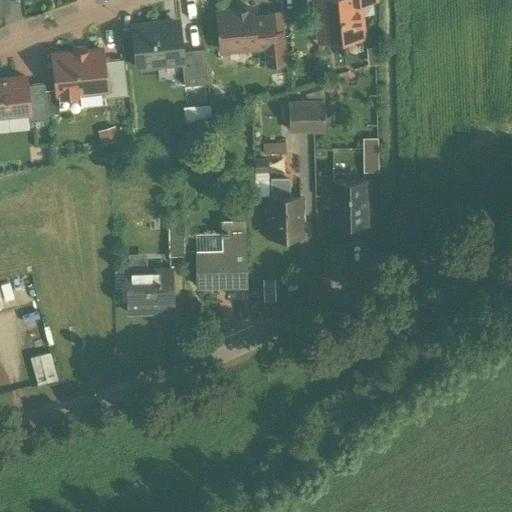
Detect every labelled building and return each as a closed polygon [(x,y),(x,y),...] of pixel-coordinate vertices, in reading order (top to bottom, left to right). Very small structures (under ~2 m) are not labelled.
[(315,0),(318,15),(320,15),(322,37),(320,37),(320,38),(361,34),(357,0),(315,0)] [(251,6),(216,10),(220,48),(264,43),(273,42),(271,30),(270,14),(252,16),(251,6)] [(178,20),(132,25),(136,63),(139,62),(143,65),(153,64),(156,60),(181,58),(182,57),(181,49),(178,20)] [(283,29),(271,30),(273,42),(264,43),(266,61),(287,59),(283,29)] [(100,47),(86,48),(85,44),(72,46),(72,50),(53,52),(57,92),(62,92),(79,90),(103,87),(105,87),(102,59),(100,47)] [(203,47),(181,49),(182,57),(181,58),(183,83),(207,80),(203,47)] [(123,56),(102,59),(105,87),(103,87),(104,95),(127,92),(123,56)] [(23,74),(0,76),(0,112),(27,110),(24,82),(23,74)] [(44,80),(24,82),(27,110),(28,118),(48,116),(44,80)] [(79,90),(62,92),(64,106),(80,104),(79,90)] [(324,90),(305,95),(306,101),(324,100),(324,90)] [(306,101),(288,101),(289,129),(325,128),(324,100),(306,101)] [(287,139),(265,142),(266,150),(288,147),(287,139)] [(365,179),(331,180),(332,223),(366,223),(365,179)] [(300,194),(267,195),(268,236),(301,236),(300,194)] [(404,222),(403,210),(392,211),(392,223),(404,222)] [(181,218),(168,218),(169,256),(183,255),(184,255),(183,218),(181,218)] [(221,231),(221,234),(222,234),(222,249),(195,250),(196,286),(247,285),(245,231),(221,231)] [(172,269),(126,270),(127,312),(148,312),(148,305),(173,305),(172,269)] [(57,350),(34,355),(39,382),(62,378),(57,350)]
